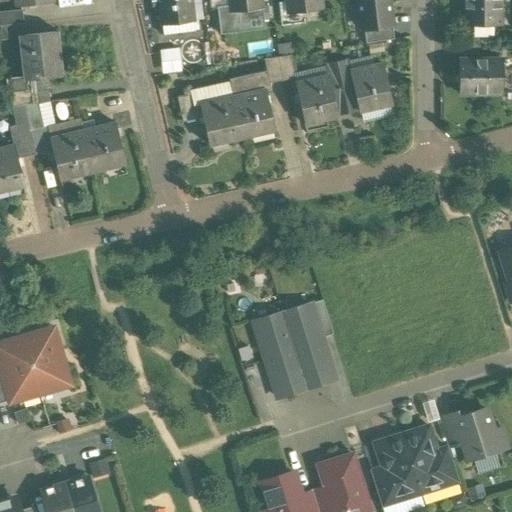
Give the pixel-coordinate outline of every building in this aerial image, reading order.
[(158,0),(162,25),(194,21),(191,0),(158,0)] [(261,0),(229,0),(230,5),(218,7),(221,34),(265,29),(261,0)] [(321,0),(287,0),(289,13),(323,9),(321,0)] [(390,0),(370,0),(359,1),(362,25),(365,25),(365,31),(393,27),(390,0)] [(500,0),(465,0),(466,25),(501,26),(500,0)] [(22,10),(0,12),(0,26),(23,24),(22,10)] [(23,24),(0,26),(0,34),(1,41),(21,38),(20,36),(25,36),(23,24)] [(393,27),(365,31),(367,43),(395,39),(393,27)] [(25,36),(20,36),(21,38),(25,79),(26,81),(30,80),(61,76),(56,32),(25,36)] [(163,72),(182,70),(180,48),(162,49),(163,72)] [(291,55),(279,57),(283,80),(296,78),(291,55)] [(279,57),(265,59),(267,70),(270,84),(271,83),(283,80),(279,57)] [(349,58),(325,63),(328,76),(330,75),(332,87),(353,82),(351,70),(352,70),(349,58)] [(503,60),(460,60),(460,94),(503,94),(503,60)] [(352,70),(351,70),(353,82),(359,108),(360,111),(361,110),(361,108),(391,101),(391,103),(393,103),(383,63),(352,70)] [(267,70),(229,79),(234,97),(243,137),(244,137),(244,135),(273,127),(274,130),(276,129),(267,92),(273,90),(271,83),(270,84),(267,70)] [(328,76),(296,83),(306,123),(307,123),(306,120),(337,113),(338,116),(339,116),(338,113),(332,87),(330,75),(328,76)] [(25,79),(6,80),(7,93),(31,91),(30,80),(26,81),(25,79)] [(353,82),(332,87),(338,113),(359,108),(353,82)] [(31,91),(7,93),(9,107),(24,105),(33,104),(31,91)] [(201,105),(194,107),(192,95),(178,98),(184,122),(204,117),(201,105)] [(234,97),(201,105),(204,117),(210,145),(211,145),(211,142),(241,135),(242,137),(243,137),(234,97)] [(96,98),(78,100),(80,110),(97,108),(96,98)] [(33,104),(24,105),(30,132),(43,129),(46,140),(50,139),(52,139),(49,127),(55,126),(49,103),(33,104)] [(24,105),(11,107),(17,135),(30,132),(24,105)] [(55,126),(49,127),(52,139),(83,132),(80,120),(55,126)] [(116,124),(84,132),(93,172),(95,171),(94,169),(123,162),(124,165),(125,164),(116,124)] [(43,129),(30,132),(36,156),(53,151),(50,139),(46,140),(43,129)] [(30,132),(17,135),(19,145),(23,159),(36,156),(30,132)] [(93,172),(84,132),(83,132),(52,139),(50,139),(53,151),(60,179),(61,179),(61,176),(92,169),(92,172),(93,172)] [(19,145),(15,146),(18,160),(23,159),(19,145)] [(15,146),(0,149),(0,189),(21,185),(22,188),(23,187),(18,160),(15,146)] [(511,248),(501,252),(511,283),(507,284),(511,301),(511,248)] [(322,301),(311,305),(321,338),(332,335),(322,301)] [(311,305),(284,313),(307,390),(334,382),(321,338),(311,305)] [(284,313),(253,322),(277,399),(307,390),(284,313)] [(51,329),(24,337),(40,390),(69,382),(69,384),(71,384),(56,332),(55,332),(54,328),(51,329)] [(24,337),(0,343),(0,367),(1,373),(10,401),(10,402),(12,401),(11,399),(40,390),(24,337)] [(1,373),(0,373),(0,404),(10,401),(1,373)] [(434,400),(423,404),(429,423),(440,419),(434,400)] [(471,406),(440,416),(449,446),(463,441),(456,420),(474,414),(471,406)] [(474,414),(456,420),(463,441),(468,459),(499,449),(499,448),(508,446),(502,429),(494,431),(487,410),(474,414)] [(429,426),(402,434),(421,494),(459,481),(449,447),(437,451),(429,426)] [(402,434),(375,443),(388,487),(393,502),(421,494),(402,434)] [(353,455),(319,465),(326,488),(333,511),(348,511),(369,506),(353,455)] [(106,460),(90,465),(94,477),(110,472),(106,460)] [(305,511),(301,496),(293,473),(263,482),(272,511),(305,511)] [(98,511),(88,477),(65,483),(73,511),(98,511)] [(73,511),(65,483),(42,490),(48,511),(73,511)] [(388,487),(377,490),(382,506),(393,502),(388,487)] [(333,511),(326,488),(313,492),(319,511),(333,511)] [(319,511),(313,492),(301,496),(305,511),(319,511)] [(17,497),(0,502),(0,511),(21,511),(17,497)]
